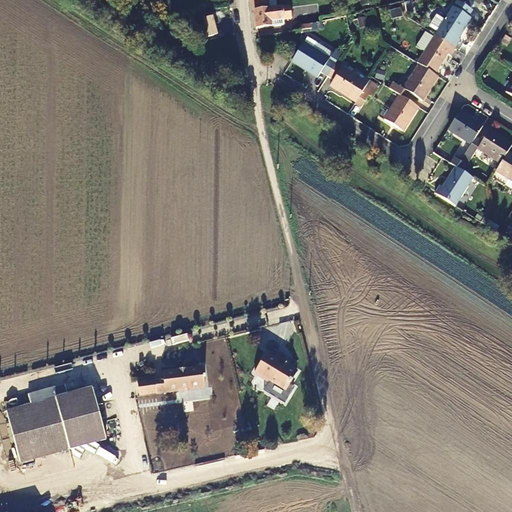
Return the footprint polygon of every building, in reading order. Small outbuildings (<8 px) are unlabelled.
[(270,10),(269,4),(268,0),(253,0),(255,12),(270,10)] [(461,0),(456,0),(435,34),(456,47),(462,39),(459,36),(472,15),(471,14),(474,8),(461,0)] [(286,2),(269,4),(270,10),(286,8),(286,2)] [(286,8),(270,10),(255,12),(257,28),(292,23),(291,18),(299,17),(298,6),(286,8)] [(436,16),(429,27),(435,31),(442,20),(436,16)] [(456,47),(435,34),(417,62),(420,64),(435,74),(449,53),(451,54),(456,47)] [(335,64),(342,54),(335,50),(333,54),(307,38),(293,62),(318,78),(321,72),(328,76),(335,64)] [(328,76),(335,80),(342,68),(335,64),(328,76)] [(423,99),(438,75),(435,74),(420,64),(405,87),(394,80),(389,87),(400,94),(406,98),(411,91),(423,99)] [(368,85),(342,68),(335,80),(331,86),(356,103),(368,85)] [(368,85),(356,103),(354,107),(361,111),(369,100),(371,101),(378,90),(368,85)] [(402,131),(419,106),(406,98),(400,94),(384,119),(402,131)] [(448,130),(472,145),(476,138),(483,127),(460,112),(448,130)] [(509,152),(511,146),(511,145),(490,132),(483,142),(476,138),(472,145),(461,162),(467,166),(478,149),(501,164),(509,152)] [(511,153),(509,152),(501,164),(497,170),(511,179),(511,153)] [(467,166),(461,162),(455,158),(450,164),(455,167),(463,172),(467,166)] [(456,206),(474,179),(463,172),(455,167),(443,186),(440,185),(435,193),(456,206)] [(266,353),(255,373),(286,392),(297,373),(274,359),(275,358),(266,353)] [(201,368),(162,372),(162,378),(154,379),(155,393),(177,391),(185,390),(203,388),(201,368)] [(138,394),(155,393),(154,379),(137,381),(138,394)] [(6,410),(20,461),(105,438),(91,387),(43,400),(40,390),(27,393),(29,404),(6,410)] [(185,390),(177,391),(177,398),(186,398),(185,390)]
